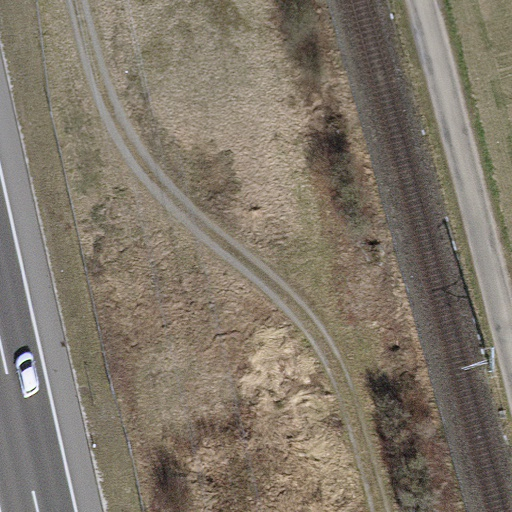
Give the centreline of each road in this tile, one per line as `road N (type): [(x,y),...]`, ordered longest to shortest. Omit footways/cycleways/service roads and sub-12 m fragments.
road 1 (track): [(69,0),(86,79),(168,208),(296,311),(335,398),(370,511)]
road 2 (track): [(511,343),(420,0)]
road 3 (motorway): [(40,511),(0,331)]
